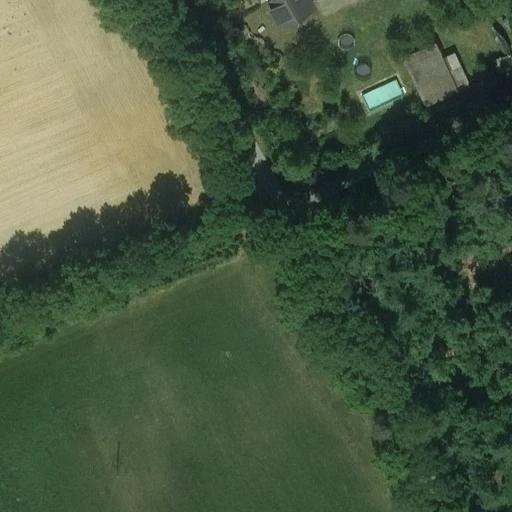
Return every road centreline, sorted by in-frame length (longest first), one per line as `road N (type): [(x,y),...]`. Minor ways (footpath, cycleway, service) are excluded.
road 1 (unclassified): [(287,210),(459,511)]
road 2 (unclassified): [(511,112),(287,210)]
road 3 (unclassified): [(174,0),(287,210)]
